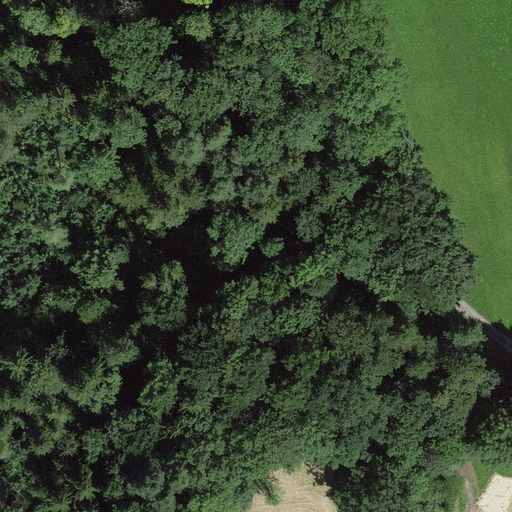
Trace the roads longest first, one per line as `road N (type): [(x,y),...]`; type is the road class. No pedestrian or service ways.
road 1 (track): [(449,295),(382,271),(299,276),(222,315),(84,425),(0,453)]
road 2 (track): [(296,0),(389,117),(426,201),(449,295)]
